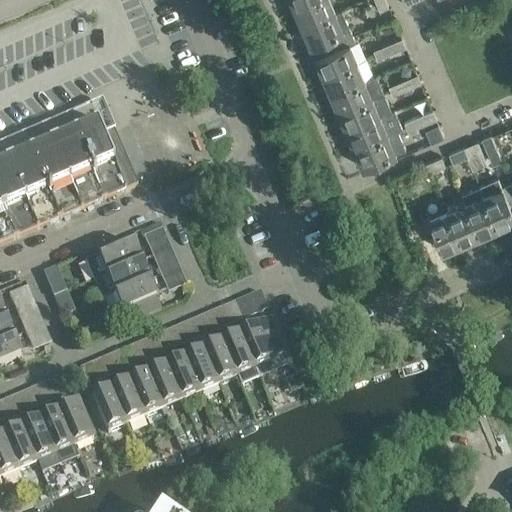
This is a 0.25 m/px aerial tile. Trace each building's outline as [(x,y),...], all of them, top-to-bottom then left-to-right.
[(330,0),(311,0),(293,8),(300,26),(335,11),(330,0)] [(384,0),(374,0),(379,11),(388,8),(384,0)] [(335,11),(300,26),(309,45),(310,44),(313,50),(352,34),(342,10),(336,13),(335,11)] [(352,34),(313,50),(316,57),(314,57),(322,76),(357,62),(350,44),(355,41),(352,34)] [(402,39),(387,45),(391,54),(405,48),(402,39)] [(391,54),(387,45),(373,51),(376,60),(391,54)] [(357,62),(322,76),(330,94),(365,79),(357,62)] [(365,79),(330,94),(337,112),(383,93),(376,75),(365,79)] [(417,75),(402,81),(406,90),(421,84),(417,75)] [(406,90),(402,81),(388,87),(392,96),(406,90)] [(383,93),(337,112),(345,130),(391,110),(383,94),(383,93)] [(0,245),(138,186),(114,131),(103,136),(91,107),(0,146),(0,245)] [(391,110),(345,130),(352,148),(388,133),(389,135),(399,131),(402,130),(399,120),(391,123),(387,114),(392,112),(391,110)] [(433,111),(418,117),(422,126),(436,120),(433,111)] [(422,126),(418,117),(403,123),(407,132),(422,126)] [(388,133),(352,148),(360,166),(395,151),(396,153),(406,148),(399,131),(389,135),(388,133)] [(467,158),(471,171),(486,164),(477,142),(462,149),(467,158)] [(467,158),(462,149),(448,155),(452,164),(467,158)] [(426,164),(430,173),(445,166),(441,158),(426,164)] [(412,169),(416,179),(430,173),(426,164),(412,169)] [(498,178),(479,186),(479,187),(482,194),(498,228),(511,221),(511,187),(510,182),(501,186),(498,178)] [(479,187),(461,194),(464,201),(480,236),(498,228),(482,194),(479,187)] [(463,202),(446,209),(462,244),(467,242),(480,236),(464,201),(463,202)] [(446,209),(427,217),(438,241),(443,253),(462,244),(446,209)] [(161,234),(158,225),(141,233),(144,241),(147,248),(164,240),(161,234)] [(133,244),(86,264),(93,282),(141,263),(133,244)] [(141,263),(93,282),(101,301),(114,295),(148,281),(141,264),(141,263)] [(180,277),(175,265),(166,268),(171,281),(180,277)] [(171,281),(166,268),(158,272),(163,284),(171,281)] [(148,281),(114,295),(127,328),(161,314),(148,281)] [(30,297),(27,290),(10,297),(12,304),(30,297)] [(67,294),(55,299),(58,306),(70,302),(67,294)] [(237,314),(234,305),(221,311),(225,319),(237,314)] [(237,314),(225,319),(229,328),(241,323),(237,314)] [(31,325),(36,337),(45,334),(40,321),(31,325)] [(200,329),(197,321),(184,326),(188,334),(200,329)] [(4,322),(0,323),(0,344),(11,340),(4,322)] [(292,365),(274,322),(239,337),(254,372),(257,371),(260,379),(292,365)] [(31,325),(22,329),(28,341),(36,337),(31,325)] [(200,329),(188,334),(192,344),(204,339),(200,329)] [(164,345),(160,337),(148,342),(151,350),(164,345)] [(254,372),(239,337),(221,345),(236,380),(254,372)] [(11,340),(0,344),(0,366),(19,359),(11,340)] [(164,345),(151,350),(156,360),(168,355),(164,345)] [(202,353),(217,388),(236,380),(221,345),(202,353)] [(127,361),(123,352),(111,358),(115,366),(127,361)] [(202,353),(190,358),(184,361),(199,395),(217,388),(202,353)] [(127,361),(115,366),(119,376),(131,370),(127,361)] [(165,369),(180,403),(199,395),(184,361),(165,369)] [(86,368),(79,371),(87,389),(94,386),(86,368)] [(147,376),(162,411),(180,403),(165,369),(147,376)] [(129,384),(144,419),(162,411),(147,376),(129,384)] [(295,378),(284,383),(290,396),(301,391),(295,378)] [(38,388),(42,397),(54,392),(50,383),(38,388)] [(129,384),(112,392),(111,392),(126,427),(144,419),(129,384)] [(54,392),(42,397),(45,406),(58,401),(54,392)] [(126,427),(111,392),(92,401),(106,435),(126,427)] [(262,396),(253,399),(259,412),(267,409),(262,396)] [(1,404),(5,413),(17,408),(13,399),(1,404)] [(76,407),(57,415),(72,450),(91,441),(76,407)] [(17,408),(5,413),(9,422),(21,416),(17,408)] [(57,415),(39,423),(53,457),(72,450),(57,415)] [(219,418),(213,420),(217,428),(222,426),(219,418)] [(39,423),(20,431),(35,465),(53,457),(39,423)] [(176,442),(185,438),(180,427),(171,430),(176,442)] [(20,431),(2,439),(17,473),(35,465),(20,431)] [(2,439),(0,439),(0,480),(17,473),(2,439)]
